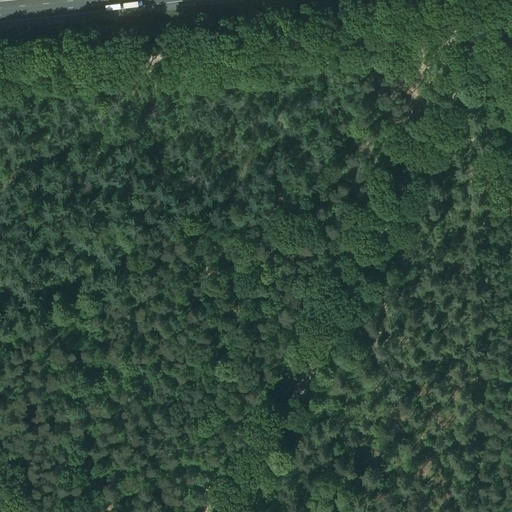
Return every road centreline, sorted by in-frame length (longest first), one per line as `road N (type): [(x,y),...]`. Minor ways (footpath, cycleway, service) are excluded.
road 1 (track): [(473,31),(230,511)]
road 2 (track): [(0,65),(473,31)]
